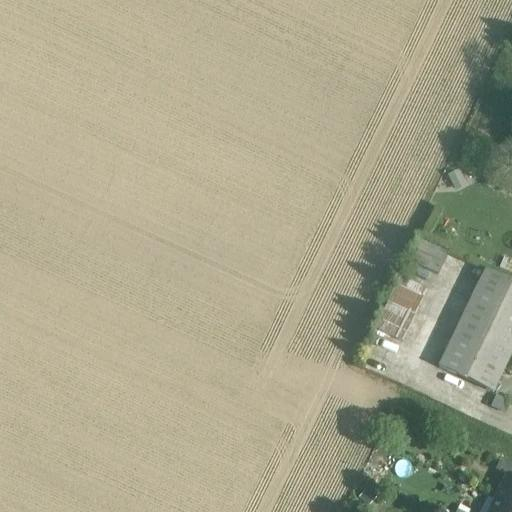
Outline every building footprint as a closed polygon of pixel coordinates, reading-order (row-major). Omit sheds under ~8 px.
[(511,282),(486,270),(439,369),(497,395),(511,360),(511,282)] [(404,343),(428,289),(404,278),(380,332),(404,343)] [(511,463),(501,459),(495,470),(508,477),(508,476),(511,477),(511,463)] [(511,477),(508,476),(508,477),(496,501),(511,508),(511,477)] [(511,511),(511,508),(496,501),(490,511),(511,511)]
